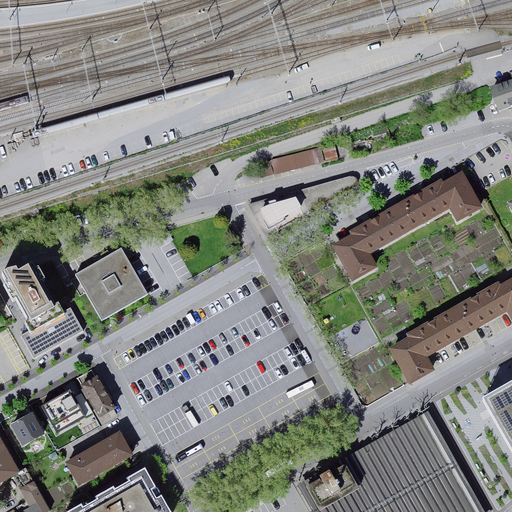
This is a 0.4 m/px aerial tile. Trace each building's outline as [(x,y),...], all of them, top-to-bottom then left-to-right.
[(511,82),(491,90),(499,113),(511,108),(511,82)] [(335,160),(331,145),(273,161),(277,175),(335,160)] [(463,175),(335,249),(356,286),(381,271),(373,258),(450,213),(458,227),(485,212),(463,175)] [(268,204),(260,208),(269,226),(301,207),(296,197),(268,204)] [(150,298),(123,251),(77,277),(104,324),(150,298)] [(21,278),(18,273),(3,277),(8,287),(5,289),(15,307),(19,305),(34,333),(22,339),(35,363),(86,334),(71,309),(64,313),(62,308),(56,311),(54,308),(52,308),(30,272),(21,278)] [(511,283),(392,353),(412,387),(436,373),(429,361),(508,316),(511,322),(511,283)] [(23,357),(13,360),(17,370),(27,367),(23,357)] [(116,410),(93,370),(77,379),(100,420),(116,410)] [(511,380),(479,399),(511,457),(511,380)] [(46,408),(59,432),(94,413),(83,393),(74,398),(72,394),(46,408)] [(34,414),(11,426),(23,451),(47,439),(34,414)] [(480,511),(428,418),(303,488),(316,511),(480,511)] [(134,457),(120,433),(65,464),(79,488),(134,457)] [(0,435),(0,486),(21,475),(0,435)] [(50,511),(28,471),(20,479),(25,487),(19,490),(29,507),(18,511),(50,511)] [(169,511),(146,472),(74,511),(169,511)]
